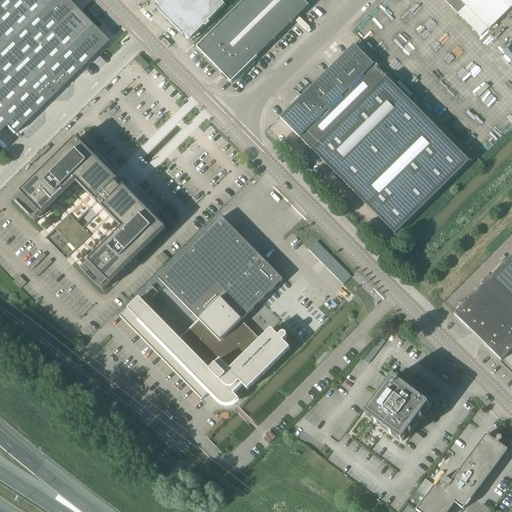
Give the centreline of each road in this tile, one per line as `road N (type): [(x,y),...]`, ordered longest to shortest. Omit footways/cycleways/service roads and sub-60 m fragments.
road 1 (unclassified): [(402,300),(231,125)]
road 2 (unclassified): [(0,177),(144,38)]
road 3 (unclassified): [(231,125),(342,19)]
road 4 (residential): [(511,407),(402,300)]
road 5 (unclassified): [(231,125),(144,38)]
